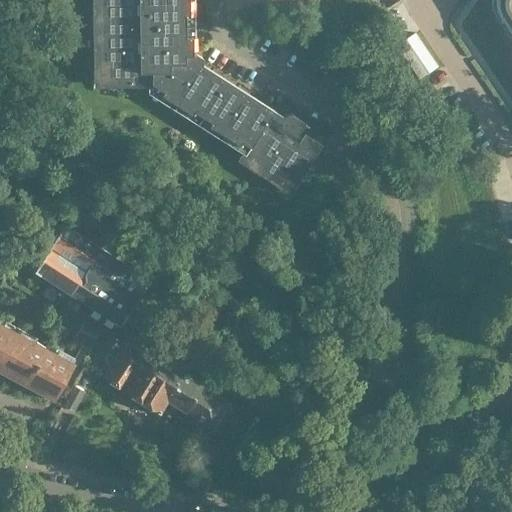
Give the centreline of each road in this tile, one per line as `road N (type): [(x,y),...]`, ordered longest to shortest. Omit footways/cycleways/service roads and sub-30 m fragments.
road 1 (residential): [(398,468),(434,458),(450,438),(454,413),(442,383),(415,366),(383,367),(351,403)]
road 2 (residential): [(15,487),(35,409),(0,391)]
